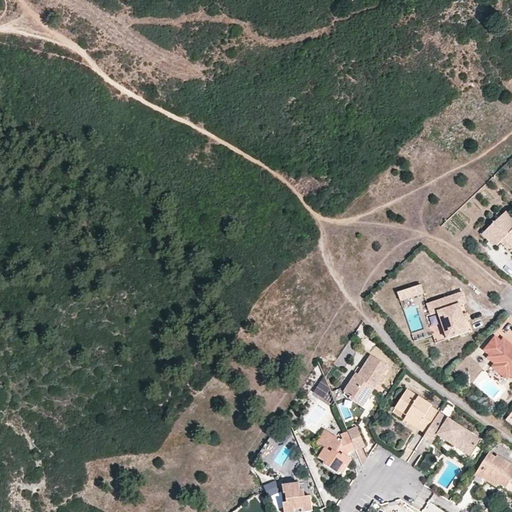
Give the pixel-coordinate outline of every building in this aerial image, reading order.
[(511,218),(506,212),(482,235),(495,248),(503,240),(506,243),(506,248),(511,248),(511,218)] [(425,295),(422,287),(414,290),(417,298),(425,295)] [(417,298),(414,290),(398,295),(401,303),(417,298)] [(463,292),(428,305),(431,315),(438,312),(448,340),(469,332),(466,322),(463,315),(460,305),(467,303),(463,292)] [(511,350),(508,347),(510,345),(503,339),(501,342),(495,337),(484,350),(490,355),(488,358),(495,364),(510,376),(511,378),(511,350)] [(370,355),(358,375),(356,374),(344,392),(350,396),(349,398),(362,407),(377,383),(380,385),(384,378),(382,376),(388,366),(370,355)] [(510,376),(495,364),(492,368),(507,380),(510,376)] [(313,390),(324,398),(331,389),(320,381),(313,390)] [(436,417),(439,411),(432,406),(406,390),(395,407),(407,415),(420,423),(417,428),(426,433),(436,417)] [(404,420),(417,428),(420,423),(407,415),(404,420)] [(436,417),(426,433),(423,438),(433,444),(438,435),(453,445),(456,442),(471,452),(479,439),(447,418),(444,422),(436,417)] [(357,426),(347,430),(348,434),(355,449),(365,445),(357,426)] [(320,446),(329,432),(324,428),(315,442),(320,446)] [(345,442),(329,432),(320,446),(323,448),(318,456),(324,460),(322,464),(338,475),(340,472),(345,464),(348,466),(353,460),(346,456),(349,452),(355,449),(348,434),(345,442)] [(456,442),(453,445),(454,445),(469,455),(471,452),(456,442)] [(481,480),(482,479),(484,475),(498,484),(506,489),(509,483),(511,480),(511,479),(511,465),(497,456),(495,458),(488,454),(474,476),(481,480)] [(343,474),(348,466),(345,464),(340,472),(343,474)] [(496,488),(498,484),(484,475),(482,479),(496,488)] [(263,484),(268,496),(280,491),(275,480),(263,484)] [(292,484),(283,485),(284,493),(286,492),(287,502),(283,503),(284,511),(302,511),(313,510),(310,496),(305,496),(305,489),(293,491),(292,484)]
